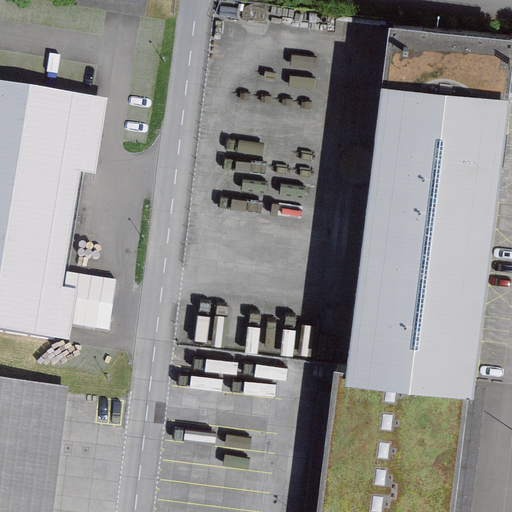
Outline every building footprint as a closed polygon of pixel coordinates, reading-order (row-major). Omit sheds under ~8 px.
[(510,36),(393,22),(351,365),(469,379),(508,52),(510,37),(510,36)] [(64,274),(92,99),(0,84),(0,332),(54,341),(56,324),(64,274)] [(116,282),(64,274),(56,324),(108,333),(116,282)] [(452,511),(469,379),(351,365),(336,363),(317,511),(452,511)] [(0,511),(25,511),(41,389),(0,383),(0,511)]
